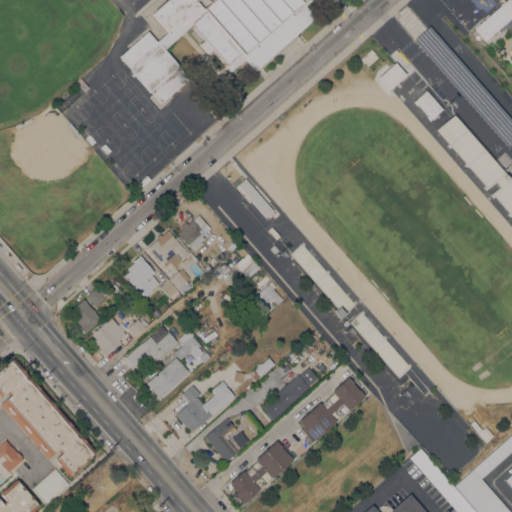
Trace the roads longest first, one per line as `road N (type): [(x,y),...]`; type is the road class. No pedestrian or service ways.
road 1 (residential): [(381,0),(183,176)]
road 2 (residential): [(183,176),(0,337)]
road 3 (primary): [(195,511),(69,366)]
